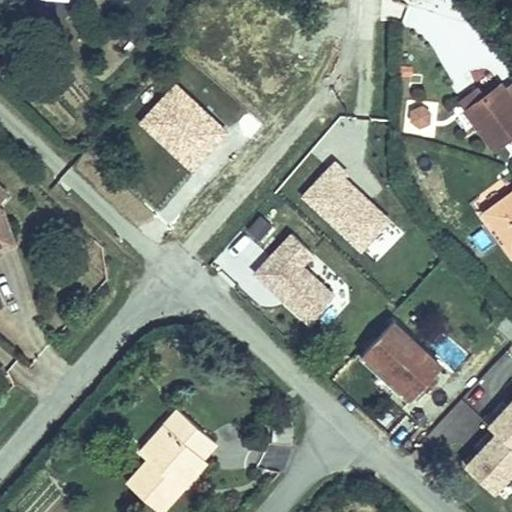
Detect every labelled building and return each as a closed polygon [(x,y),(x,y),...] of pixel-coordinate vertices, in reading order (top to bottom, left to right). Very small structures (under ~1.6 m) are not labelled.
[(511,79),(509,82),(501,88),(498,84),(482,96),(463,110),(491,148),(509,134),(511,138),(511,79)] [(463,110),(482,96),(475,86),(456,100),(463,110)] [(406,106),(406,130),(430,129),(430,105),(406,106)] [(297,197),(358,254),(392,219),(331,162),(297,197)] [(0,242),(14,239),(6,208),(2,204),(0,202),(0,183),(1,182),(0,181),(0,242)] [(12,192),(1,182),(0,183),(0,202),(2,204),(12,192)] [(511,193),(487,211),(507,240),(511,236),(511,193)] [(245,230),(258,242),(271,227),(257,215),(245,230)] [(303,265),(313,255),(289,232),(248,273),(304,328),(335,296),(303,265)] [(392,317),(359,352),(408,397),(441,364),(392,317)] [(511,399),(456,464),(490,493),(511,467),(511,399)] [(178,432),(153,459),(131,483),(162,511),(163,511),(189,485),(184,479),(218,442),(180,410),(168,423),(178,432)] [(144,451),(153,459),(178,432),(168,423),(144,451)]
